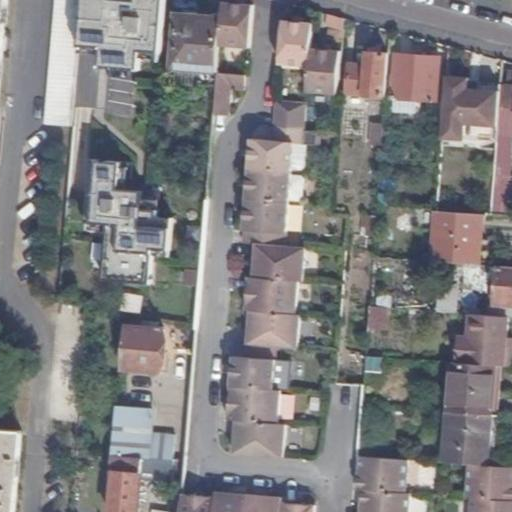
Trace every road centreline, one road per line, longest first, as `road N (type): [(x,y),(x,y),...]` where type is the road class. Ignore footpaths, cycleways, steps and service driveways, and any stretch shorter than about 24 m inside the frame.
road 1 (residential): [(340,471),(199,457),(225,145),(254,99),(266,0)]
road 2 (residential): [(368,0),(511,38)]
